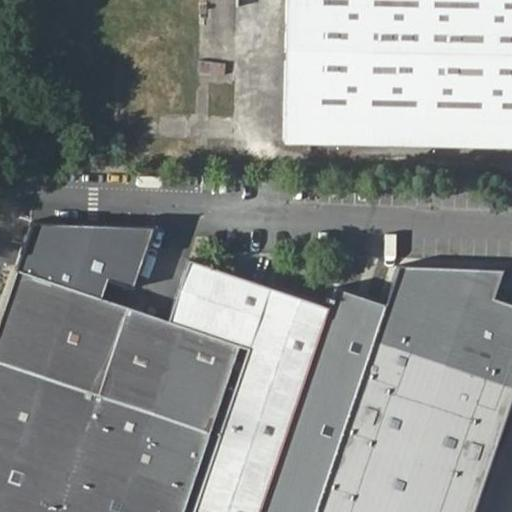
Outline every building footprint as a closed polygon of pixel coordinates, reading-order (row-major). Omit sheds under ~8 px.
[(511,0),(286,0),(284,142),(511,147),(511,0)] [(151,227),(31,222),(0,318),(0,359),(209,431),(240,345),(103,298),(109,278),(133,286),(151,227)] [(264,511),(332,304),(190,259),(169,317),(252,346),(193,511),(264,511)] [(397,267),(312,511),(470,511),(511,391),(511,302),(492,295),(501,267),(397,267)] [(0,360),(0,511),(182,511),(209,432),(145,409),(0,360)]
